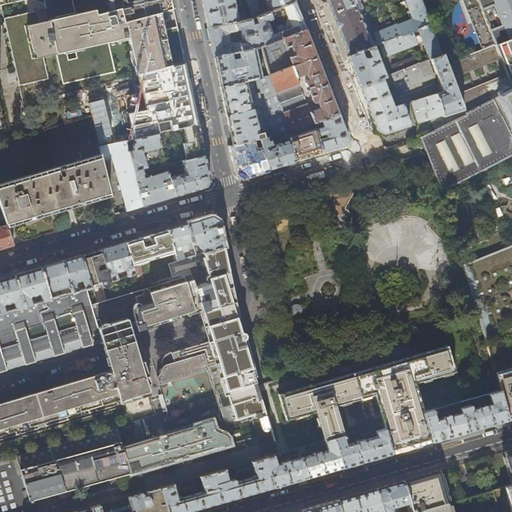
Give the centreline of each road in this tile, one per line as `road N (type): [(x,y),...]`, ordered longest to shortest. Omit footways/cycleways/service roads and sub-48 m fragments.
road 1 (residential): [(0,383),(235,313),(245,294),(226,197)]
road 2 (residential): [(310,0),(365,145),(359,155),(226,197)]
road 3 (residential): [(241,511),(511,435)]
road 4 (residential): [(0,264),(226,197)]
road 5 (residential): [(226,197),(186,0)]
